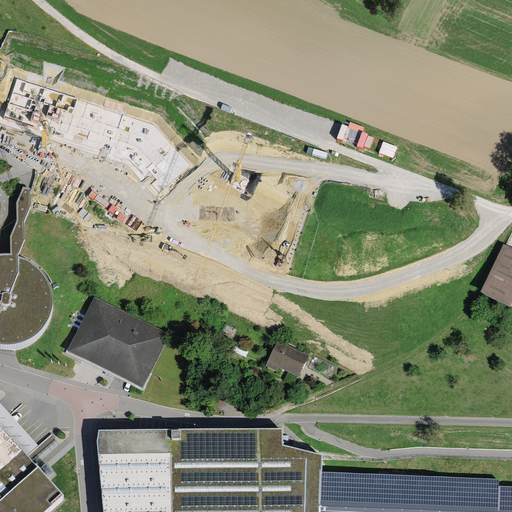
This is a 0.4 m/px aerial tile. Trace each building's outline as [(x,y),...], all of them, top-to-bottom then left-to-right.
[(154,125),(16,79),(4,118),(130,161),(158,195),(191,166),(154,125)] [(21,256),(18,255),(25,239),(24,221),(31,206),(30,188),(23,187),(17,203),(17,220),(10,236),(10,253),(5,253),(0,253),(0,343),(1,344),(6,344),(12,344),(17,343),(22,341),(27,339),(32,336),(36,332),(40,328),(44,324),(46,319),(48,314),(50,309),(51,303),(51,298),(51,292),(50,287),(48,282),(46,277),(43,272),(39,268),(35,264),(31,261),(26,258),(21,256)] [(94,296),(67,351),(143,388),(170,333),(94,296)] [(278,340),(266,366),(277,371),(279,367),(299,377),(310,355),(296,348),(278,340)] [(0,403),(0,426),(26,456),(38,445),(0,403)] [(0,511),(45,511),(64,495),(26,456),(0,426),(0,511)] [(282,428),(99,430),(97,441),(103,511),(319,511),(320,472),(322,472),(322,455),(283,444),(282,428)] [(320,472),(319,511),(511,511),(511,486),(499,486),(499,479),(322,472),(320,472)]
